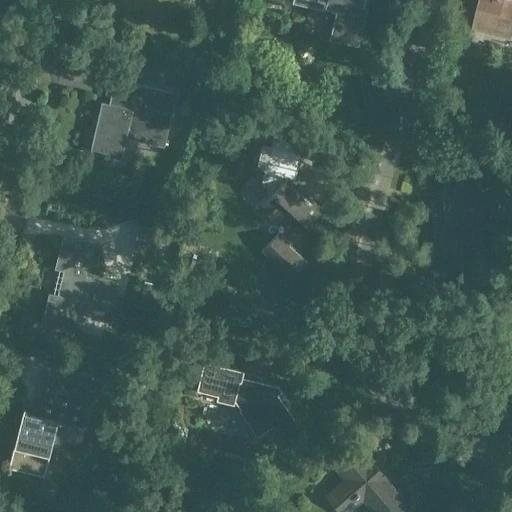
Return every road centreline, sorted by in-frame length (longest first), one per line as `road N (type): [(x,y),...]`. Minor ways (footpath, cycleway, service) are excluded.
road 1 (residential): [(420,0),(354,293),(351,351),(374,391),(469,408)]
road 2 (unclassified): [(0,168),(43,0)]
